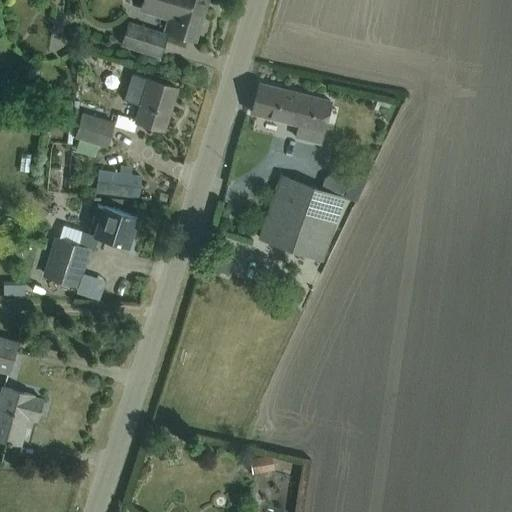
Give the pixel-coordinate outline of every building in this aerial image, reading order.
[(204,0),(143,0),(142,7),(171,16),(167,29),(187,36),(191,22),(197,24),(204,0)] [(166,35),(127,23),(121,44),(159,56),(166,35)] [(176,87),(131,73),(123,99),(140,104),(135,120),(163,129),(176,87)] [(330,100),(278,87),(259,82),(251,112),(270,117),(299,123),(295,137),(319,143),(322,129),(330,100)] [(106,144),(113,121),(82,112),(75,135),(79,136),(99,142),(106,144)] [(95,155),(99,142),(79,136),(75,149),(95,155)] [(96,181),(95,194),(139,198),(141,175),(97,170),(96,181)] [(258,236),(258,237),(323,260),(345,197),(344,197),(325,190),(280,174),(280,175),(258,236)] [(168,194),(160,191),(158,198),(165,201),(168,194)] [(136,215),(117,209),(97,202),(83,245),(55,236),(43,273),(59,278),(79,284),(90,248),(95,250),(99,235),(127,244),(136,215)] [(25,281),(4,282),(4,293),(25,292),(25,281)] [(17,341),(0,337),(0,369),(9,372),(17,341)] [(32,394),(13,389),(2,386),(0,394),(0,437),(7,439),(6,441),(10,442),(11,440),(19,442),(27,415),(36,418),(41,398),(32,395),(32,394)] [(273,471),(270,455),(250,458),(252,473),(273,471)]
